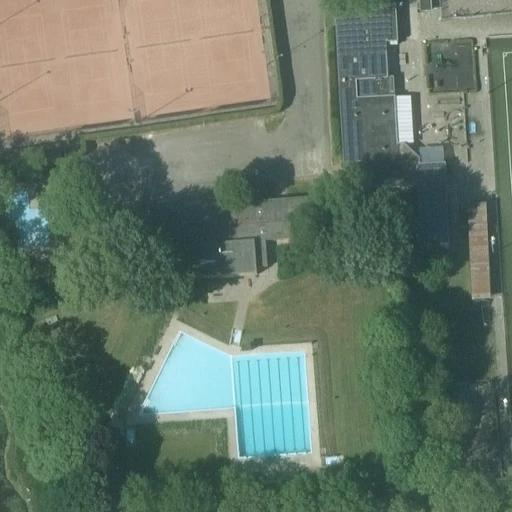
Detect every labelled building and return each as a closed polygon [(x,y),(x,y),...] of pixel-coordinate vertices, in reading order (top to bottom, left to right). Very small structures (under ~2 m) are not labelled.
[(420,14),(430,13),(429,0),(420,0),(419,0),(420,14)] [(394,7),(334,11),(344,193),(403,190),(403,187),(416,187),(417,200),(418,200),(420,246),(449,245),(444,164),(419,165),(419,159),(403,144),(396,145),(392,79),(386,80),(384,45),(396,44),(394,7)] [(80,143),(67,144),(68,153),(81,151),(80,143)] [(57,147),(41,149),(43,161),(59,159),(57,147)] [(202,207),(131,212),(133,235),(186,232),(187,248),(170,249),(173,282),(255,276),(254,269),(266,268),(265,243),(291,241),(290,225),(309,223),(310,233),(334,232),(331,198),(216,206),(202,207)] [(484,206),(467,207),(472,302),(489,301),(484,206)]
